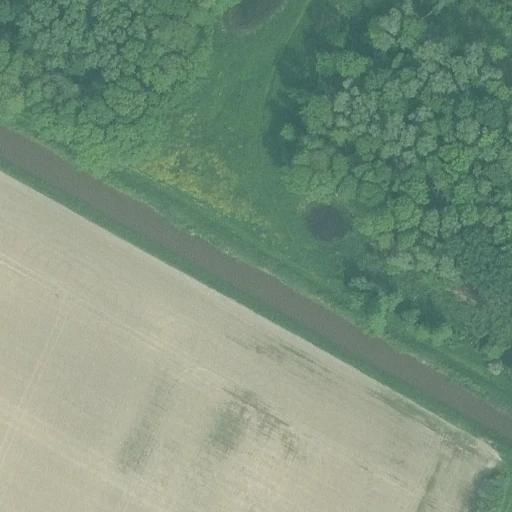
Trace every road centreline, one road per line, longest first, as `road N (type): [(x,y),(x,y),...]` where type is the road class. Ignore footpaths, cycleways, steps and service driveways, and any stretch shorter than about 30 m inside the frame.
road 1 (unknown): [(511,384),(239,229)]
road 2 (unknown): [(239,229),(0,99)]
